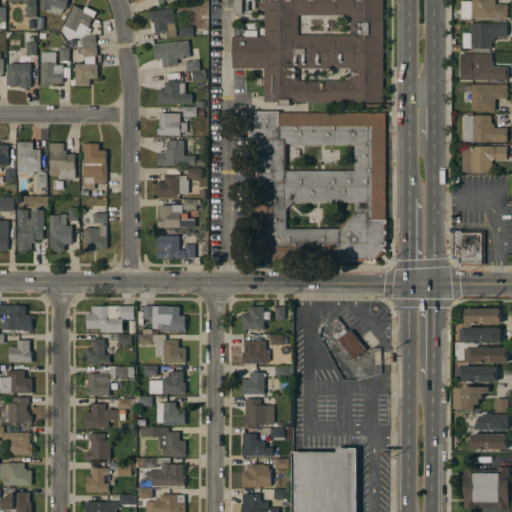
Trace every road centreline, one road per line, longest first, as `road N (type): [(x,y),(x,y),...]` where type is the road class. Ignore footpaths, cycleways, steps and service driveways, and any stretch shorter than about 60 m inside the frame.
road 1 (tertiary): [(511,286),(0,283)]
road 2 (residential): [(132,285),(128,51),(117,0)]
road 3 (residential): [(219,285),(215,511)]
road 4 (residential): [(63,511),(62,285)]
road 5 (primary): [(408,287),(407,511)]
road 6 (primary): [(408,0),(408,198)]
road 7 (primary): [(433,287),(433,139)]
road 8 (primary): [(430,511),(432,377)]
road 9 (residential): [(129,116),(0,115)]
